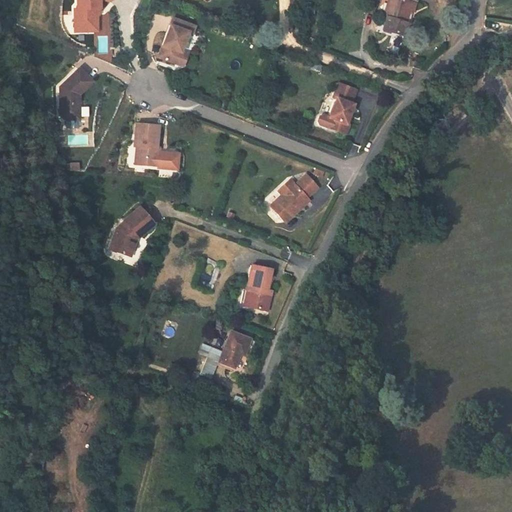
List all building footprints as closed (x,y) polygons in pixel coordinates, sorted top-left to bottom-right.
[(102,2),(101,0),(77,0),(77,3),(75,4),(75,13),(81,16),(80,27),(98,26),(98,12),(95,9),(95,3),(102,2)] [(386,15),(390,0),(383,0),(379,13),(386,15)] [(416,8),(418,0),(390,0),(386,15),(387,16),(407,21),(412,7),(416,8)] [(181,45),(188,25),(192,27),(195,19),(173,11),(159,48),(176,55),(180,53),(182,49),(181,45)] [(407,21),(387,16),(383,30),(403,36),(407,21)] [(94,56),(107,62),(112,51),(104,48),(107,40),(101,37),(94,56)] [(184,59),(188,48),(181,45),(182,49),(180,53),(176,55),(184,59)] [(60,82),(59,109),(64,115),(79,115),(80,91),(92,78),(78,65),(60,82)] [(340,74),(334,88),(338,90),(331,108),(334,109),(330,118),(347,125),(351,115),(349,114),(355,97),(352,95),(358,81),(340,74)] [(138,117),(137,139),(139,140),(138,157),(159,159),(160,149),(157,145),(159,118),(138,117)] [(304,196),(320,181),(308,170),(297,179),(290,172),(283,180),(287,184),(285,192),(274,203),(288,217),(306,199),(304,196)] [(285,192),(287,184),(283,180),(280,183),(284,187),(271,199),(274,203),(285,192)] [(140,230),(155,216),(140,200),(132,208),(126,214),(126,215),(126,216),(118,223),(113,243),(130,249),(135,231),(138,228),(140,230)] [(133,250),(138,232),(140,230),(138,228),(135,231),(130,249),(133,250)] [(265,291),(271,267),(251,262),(244,288),(250,289),(246,305),(266,309),(270,292),(265,291)] [(246,305),(250,289),(244,288),(240,304),(246,305)] [(244,355),(249,340),(218,329),(213,344),(223,348),(218,363),(226,366),(225,370),(232,372),(238,353),(244,355)] [(218,363),(223,348),(213,344),(206,363),(216,366),(218,363)]
